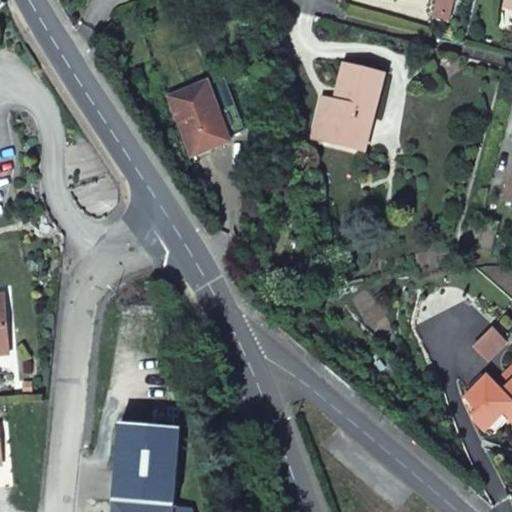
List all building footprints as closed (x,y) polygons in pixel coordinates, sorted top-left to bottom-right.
[(364,112),(377,116),(387,79),(346,68),(338,104),(325,101),(316,139),(354,150),(364,112)] [(210,84),(229,138),(246,132),(226,78),(210,84)] [(210,84),(209,81),(170,96),(192,156),(231,141),(229,138),(210,84)] [(368,154),(377,116),(364,112),(354,150),(368,154)] [(495,258),(504,225),(488,221),(479,254),(495,258)] [(0,355),(9,354),(10,354),(7,323),(3,323),(2,316),(6,312),(4,296),(0,296),(0,355)] [(491,330),(475,347),(489,360),(505,343),(491,330)] [(511,382),(511,365),(501,376),(509,385),(511,382)] [(511,382),(509,385),(501,392),(487,377),(465,398),(477,411),(472,415),(474,420),(483,431),(503,413),(511,422),(511,382)] [(192,511),(190,506),(111,499),(109,511),(192,511)]
